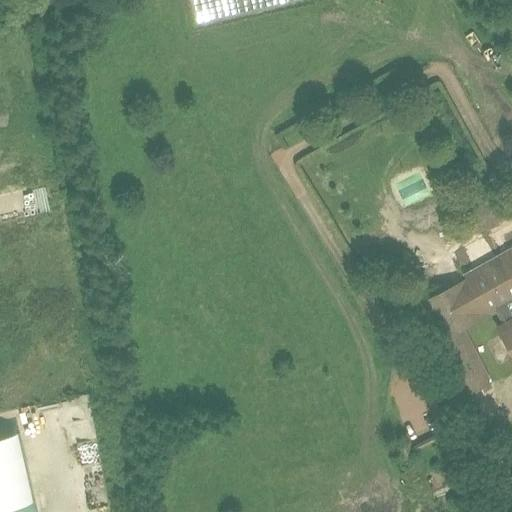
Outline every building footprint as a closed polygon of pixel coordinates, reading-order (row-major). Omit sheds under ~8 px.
[(470,278),(413,310),(461,396),(488,381),(493,389),(511,378),(511,365),(490,378),(460,326),(494,307),(505,325),(502,327),(511,345),(511,251),(469,276),(470,278)] [(67,394),(41,399),(44,413),(70,409),(67,394)] [(77,417),(78,464),(103,463),(102,444),(97,445),(96,417),(77,417)] [(36,511),(16,418),(0,421),(0,511),(36,511)] [(402,461),(416,454),(414,451),(444,436),(442,431),(411,446),(410,443),(396,449),(402,461)] [(91,506),(110,505),(108,482),(89,483),(91,506)]
